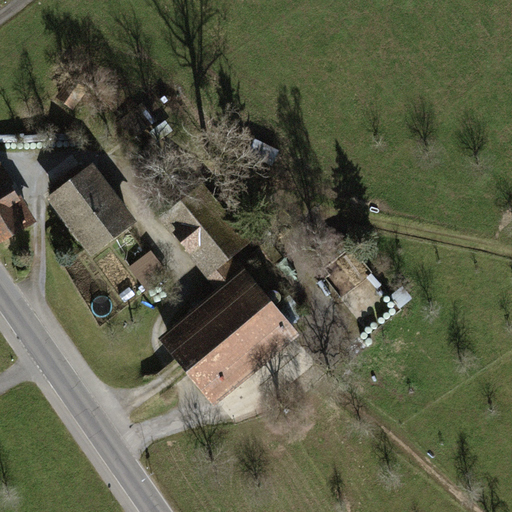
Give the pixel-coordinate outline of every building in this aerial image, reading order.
[(108,163),(51,203),(92,262),(149,222),(108,163)] [(8,168),(0,172),(0,245),(39,225),(8,168)] [(208,189),(163,224),(209,283),(255,248),(208,189)] [(154,249),(131,266),(151,294),(174,277),(154,249)] [(247,274),(159,343),(210,408),(298,338),(247,274)]
